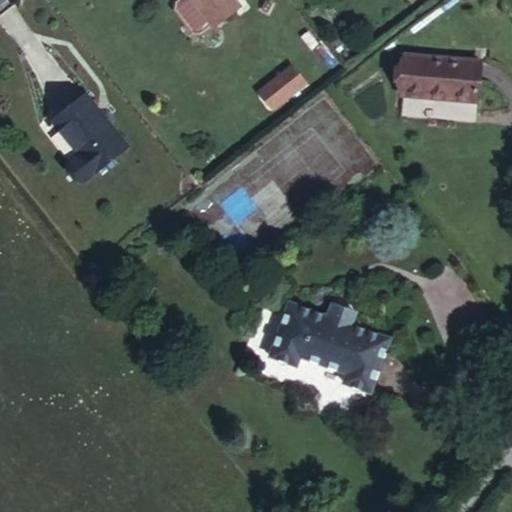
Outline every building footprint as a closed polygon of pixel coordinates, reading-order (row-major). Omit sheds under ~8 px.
[(232,0),(175,0),(174,1),(174,7),(191,30),(198,31),(208,23),(210,26),(237,6),(232,0)] [(475,61),(399,54),(394,116),(467,121),(475,61)] [(287,65),(280,70),(293,88),(301,82),(287,65)] [(293,88),(280,70),(253,91),(267,108),(293,88)] [(122,142),(82,87),(47,113),(70,147),(61,153),(78,176),(122,142)] [(327,311),(287,296),(268,351),(296,361),(300,352),(344,368),(341,377),(369,387),(389,334),(351,320),(353,311),(329,303),(327,311)]
